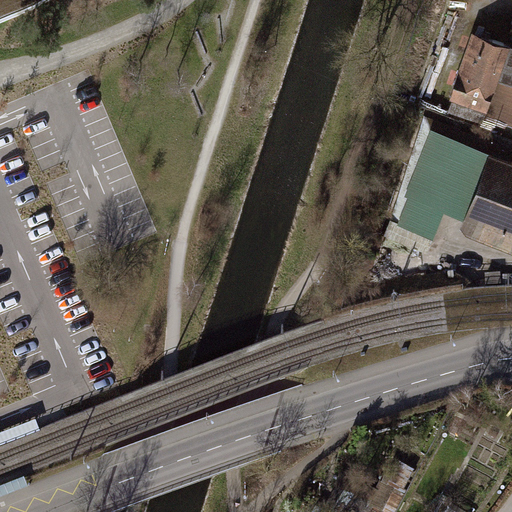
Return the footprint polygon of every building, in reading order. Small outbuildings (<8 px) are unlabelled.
[(0,0),(0,13),(32,0),(0,0)] [(453,100),(490,112),(511,48),(511,47),(475,35),(453,100)] [(447,215),(467,222),(493,153),(496,144),(430,119),(385,242),(431,259),(447,215)] [(463,233),(511,251),(511,159),(493,153),(467,222),(463,233)] [(91,390),(118,380),(69,249),(43,258),(91,390)]
